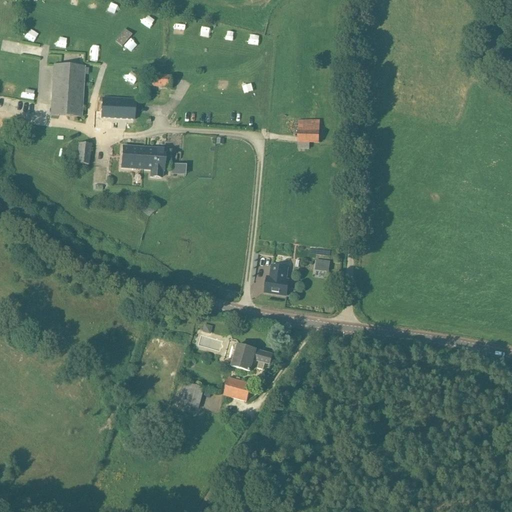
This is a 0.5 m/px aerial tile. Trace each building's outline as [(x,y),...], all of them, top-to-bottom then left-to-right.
[(91,0),(89,0),(88,7),(96,9),(98,2),(91,0)] [(107,4),(107,15),(117,15),(117,5),(107,4)] [(181,34),(182,24),(170,23),(169,33),(181,34)] [(125,29),(115,41),(122,47),(132,36),(125,29)] [(221,29),(218,38),(229,42),(232,33),(221,29)] [(23,39),(32,44),(36,35),(27,30),(23,39)] [(82,118),(85,67),(53,65),(50,116),(82,118)] [(146,77),(146,87),(171,88),(171,77),(146,77)] [(238,81),(238,90),(248,90),(248,81),(238,81)] [(102,98),(101,117),(135,120),(136,100),(102,98)] [(298,143),(319,143),(320,121),(298,121),(298,143)] [(79,144),(76,164),(89,166),(91,145),(79,144)] [(164,171),(165,151),(123,148),(122,169),(152,171),(151,178),(162,178),(162,171),(164,171)] [(169,175),(183,175),(183,164),(170,164),(169,175)] [(149,218),(158,208),(151,201),(141,211),(149,218)] [(317,261),(316,271),(329,273),(331,263),(317,261)] [(267,278),(265,294),(286,297),(289,281),(286,281),(287,276),(287,275),(288,269),(272,266),(271,271),(271,272),(270,278),(267,278)] [(273,356),(238,346),(232,367),(250,372),(253,360),(259,362),(258,369),(263,371),(265,363),(270,365),(273,356)] [(229,379),(224,397),(247,403),(252,385),(229,379)] [(177,405),(197,411),(204,389),(183,383),(177,405)]
